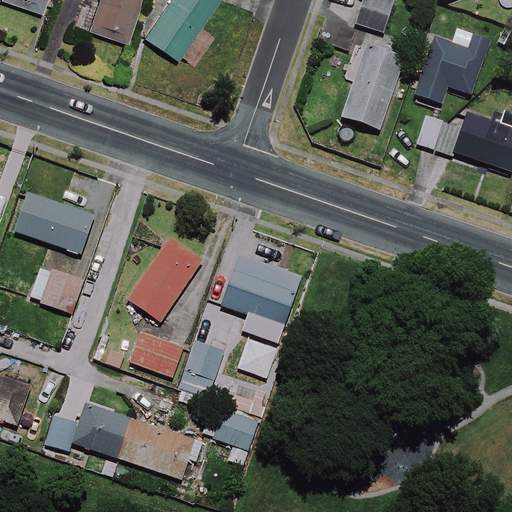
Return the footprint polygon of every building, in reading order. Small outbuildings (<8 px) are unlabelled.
[(49,0),(4,0),(4,3),(44,16),(49,0)] [(140,0),(98,0),(90,34),(129,44),(140,0)] [(220,0),(165,0),(140,37),(178,63),(220,0)] [(384,36),(395,5),(378,0),(362,0),(353,26),(384,36)] [(470,52),(432,38),(412,96),(441,106),(447,88),(470,96),(488,43),(475,38),(470,52)] [(405,62),(369,49),(343,119),(379,133),(405,62)] [(511,170),(511,131),(466,116),(460,133),(447,128),(439,150),(511,175),(511,170)] [(442,124),(425,119),(416,147),(433,152),(442,124)] [(93,218),(28,195),(14,233),(80,257),(93,218)] [(201,263),(169,241),(127,302),(160,324),(201,263)] [(300,280),(239,259),(223,308),(248,316),(242,333),(277,345),(300,280)] [(82,284),(40,270),(30,301),(72,315),(82,284)] [(233,323),(205,314),(185,373),(213,383),(233,323)] [(182,350),(140,336),(129,365),(171,379),(182,350)] [(30,389),(0,378),(0,422),(16,428),(30,389)] [(118,461),(134,416),(88,400),(79,427),(54,418),(44,445),(67,453),(70,444),(118,461)] [(257,425),(222,414),(209,456),(228,462),(243,467),(257,425)] [(134,416),(118,461),(182,484),(190,462),(196,464),(204,441),(134,416)]
